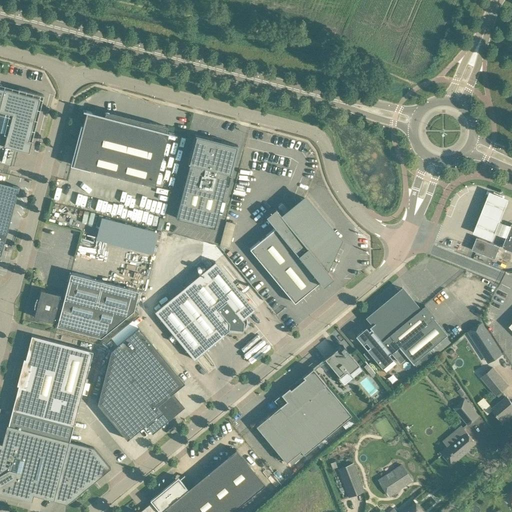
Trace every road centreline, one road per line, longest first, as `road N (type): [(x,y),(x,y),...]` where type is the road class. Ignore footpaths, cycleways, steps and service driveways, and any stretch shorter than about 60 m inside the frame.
road 1 (unclassified): [(92,511),(289,353),(405,241)]
road 2 (residential): [(405,241),(361,220),(333,183),(324,145),(312,133),(71,73)]
road 3 (secondary): [(341,102),(2,15)]
road 4 (unknown): [(289,353),(208,252),(146,306),(220,408)]
road 5 (unclassified): [(11,306),(71,73)]
